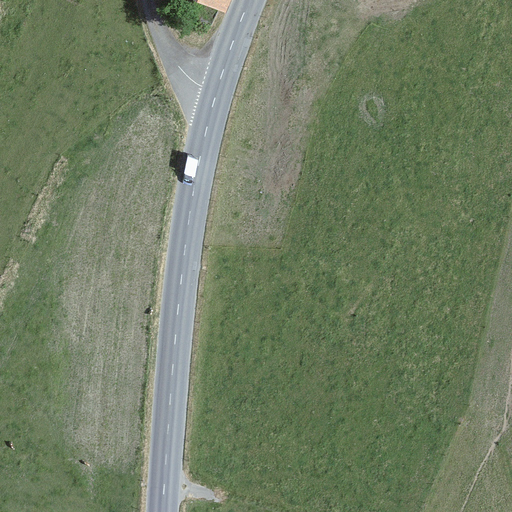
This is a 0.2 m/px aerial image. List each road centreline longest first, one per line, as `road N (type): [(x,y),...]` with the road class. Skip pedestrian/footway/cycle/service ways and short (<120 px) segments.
road 1 (secondary): [(249,0),(197,171),(163,511)]
road 2 (track): [(149,0),(177,64),(216,94)]
